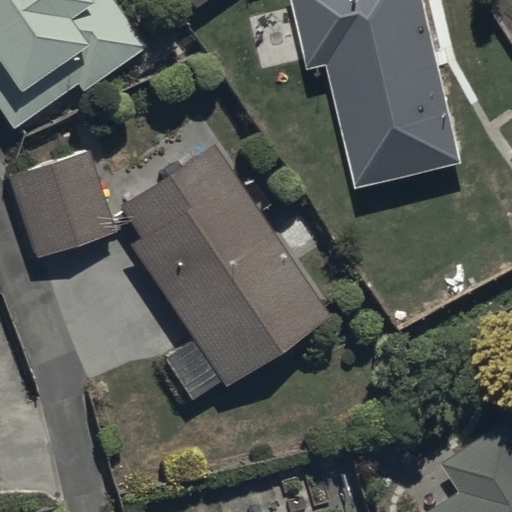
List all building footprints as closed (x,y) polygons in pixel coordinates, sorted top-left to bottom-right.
[(0,0),(0,109),(11,124),(76,77),(80,83),(141,40),(113,0),(0,0)] [(425,0),(295,0),(308,60),(331,55),(358,178),(460,155),(425,0)] [(325,306),(206,138),(116,203),(134,229),(122,238),(190,335),(158,358),(185,396),(218,373),(222,379),(325,306)] [(86,148),(8,171),(32,251),(110,228),(86,148)] [(511,511),(511,418),(508,412),(443,456),(462,485),(421,511),(511,511)]
